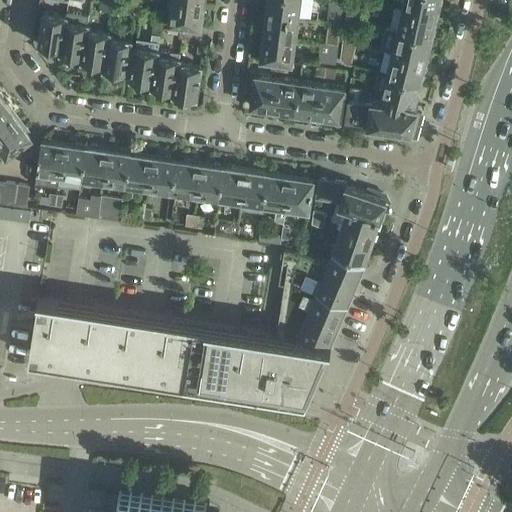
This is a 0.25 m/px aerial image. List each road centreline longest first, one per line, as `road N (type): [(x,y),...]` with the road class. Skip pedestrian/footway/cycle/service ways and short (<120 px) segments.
road 1 (tertiary): [(511,86),(464,233),(364,469)]
road 2 (unclassified): [(364,469),(268,428),(187,414),(0,420)]
road 3 (unclassified): [(0,423),(222,452),(345,509)]
road 4 (residential): [(219,130),(45,106),(12,56),(16,0)]
road 5 (residential): [(437,167),(219,130)]
road 6 (tertiary): [(424,495),(511,310)]
road 7 (residential): [(370,351),(434,196),(437,167)]
road 8 (residential): [(476,0),(437,167)]
road 9 (residential): [(219,130),(236,0)]
